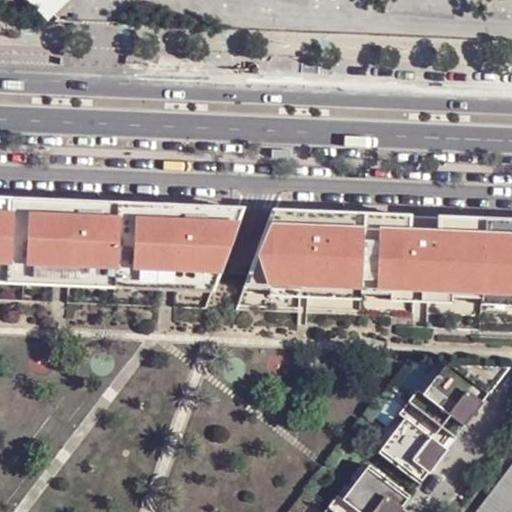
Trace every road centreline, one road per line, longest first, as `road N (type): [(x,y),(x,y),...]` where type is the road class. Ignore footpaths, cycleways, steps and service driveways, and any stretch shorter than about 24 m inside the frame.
road 1 (tertiary): [(0,121),(511,143)]
road 2 (tertiary): [(511,102),(0,80)]
road 3 (unknown): [(225,308),(282,187)]
